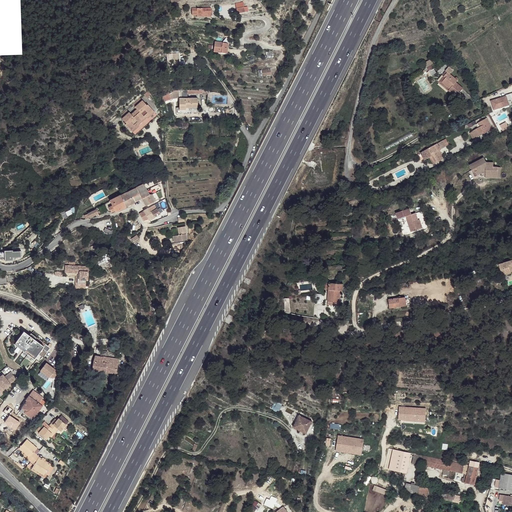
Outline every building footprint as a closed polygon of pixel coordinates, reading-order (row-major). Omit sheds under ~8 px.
[(211,9),(197,9),(197,21),(201,21),(211,21),(211,9)] [(234,48),(221,46),(219,56),(232,58),(234,48)] [(432,70),(428,66),(423,71),(426,75),(432,70)] [(453,70),(449,66),(446,70),(447,71),(444,75),(446,77),(443,82),(450,87),(448,89),(456,96),(461,91),(463,87),(455,81),(457,79),(450,74),(453,70)] [(446,77),(444,75),(439,82),(448,89),(450,87),(443,82),(446,77)] [(210,89),(181,90),(181,98),(190,98),(190,93),(205,93),(205,94),(210,94),(210,89)] [(175,93),(174,91),(166,97),(168,101),(174,97),(173,94),(175,93)] [(466,95),(461,91),(456,96),(463,100),(466,95)] [(490,100),(492,111),(509,107),(507,97),(490,100)] [(190,98),(181,98),(182,110),(188,110),(188,107),(200,107),(200,98),(190,98)] [(151,105),(147,100),(140,106),(141,109),(138,111),(144,119),(149,116),(150,117),(157,111),(152,104),(151,105)] [(144,119),(138,111),(135,114),(133,112),(126,117),(130,122),(129,123),(135,130),(141,124),(140,122),(144,119)] [(161,116),(157,111),(150,117),(149,116),(144,119),(150,126),(161,116)] [(487,118),(480,122),(482,126),(485,125),(488,131),(493,129),(487,118)] [(150,126),(144,119),(140,122),(141,124),(135,130),(138,135),(150,126)] [(488,131),(485,125),(482,126),(480,128),(477,129),(481,136),(488,131)] [(481,136),(477,129),(472,132),(476,139),(481,136)] [(447,146),(444,141),(437,143),(440,150),(447,146)] [(440,150),(437,143),(429,148),(432,155),(430,156),(434,163),(442,160),(438,151),(440,150)] [(485,158),(470,165),(472,170),(478,168),(479,171),(476,172),(478,175),(482,174),(487,174),(487,175),(492,175),(499,176),(499,171),(499,167),(495,167),(492,167),(492,162),(487,162),(485,158)] [(502,170),(499,171),(499,176),(492,175),(488,178),(501,179),(502,170)] [(144,183),(130,191),(136,202),(142,199),(146,206),(158,199),(155,194),(153,195),(153,194),(150,194),(144,183)] [(136,202),(130,191),(121,195),(126,207),(136,202)] [(126,207),(121,195),(111,201),(113,205),(115,210),(116,212),(126,207)] [(150,220),(154,217),(153,216),(159,212),(156,207),(150,211),(149,208),(144,211),(149,218),(150,220)] [(99,213),(97,209),(89,213),(90,217),(99,213)] [(149,218),(144,211),(140,213),(144,221),(149,218)] [(414,215),(401,218),(402,224),(410,222),(414,238),(425,236),(423,227),(420,227),(418,221),(415,221),(414,215)] [(12,257),(21,257),(21,248),(3,248),(3,250),(0,250),(0,258),(12,258),(12,257)] [(96,257),(99,265),(111,261),(108,253),(96,257)] [(511,259),(500,264),(502,269),(506,268),(508,271),(511,270),(510,268),(511,266),(511,259)] [(87,266),(69,266),(69,272),(78,273),(78,276),(77,283),(86,284),(86,280),(87,280),(87,272),(87,266)] [(341,283),(340,283),(339,284),(325,283),(324,289),(329,289),(329,290),(328,301),(339,302),(340,291),(341,284),(341,283)] [(323,295),(315,294),(314,303),(323,304),(323,295)] [(405,298),(389,300),(390,309),(406,307),(405,299),(405,298)] [(29,334),(23,330),(15,341),(35,356),(43,345),(39,342),(35,338),(29,334)] [(35,356),(15,341),(14,343),(34,358),(35,356)] [(102,358),(96,357),(94,371),(118,372),(120,358),(105,357),(105,356),(103,356),(102,358)] [(46,361),(39,368),(53,380),(60,372),(46,361)] [(1,375),(0,375),(0,390),(8,384),(8,383),(14,378),(9,372),(3,377),(1,375)] [(28,411),(36,418),(46,408),(33,396),(31,399),(32,400),(27,407),(29,409),(28,411)] [(23,410),(33,421),(36,418),(28,411),(29,409),(27,407),(23,410)] [(425,422),(426,407),(398,407),(398,419),(404,419),(404,422),(425,422)] [(312,423),(299,417),(293,429),(306,435),(312,423)] [(61,432),(63,434),(66,431),(69,428),(62,421),(56,427),(61,432)] [(51,427),(58,435),(61,432),(56,427),(54,424),(51,427)] [(51,427),(48,430),(53,435),(56,437),(58,435),(51,427)] [(40,434),(47,441),(50,437),(53,435),(48,430),(47,428),(40,434)] [(335,450),(361,455),(364,438),(338,434),(335,450)] [(28,440),(20,449),(24,452),(30,458),(35,452),(38,449),(28,440)] [(412,453),(391,449),(387,472),(407,476),(409,466),(412,453)] [(30,458),(28,460),(31,462),(37,455),(35,452),(30,458)] [(468,465),(412,453),(409,466),(419,468),(420,466),(465,476),(468,476),(470,467),(467,467),(468,465)] [(31,462),(35,464),(39,458),(40,457),(37,455),(31,462)] [(35,464),(33,468),(40,473),(45,475),(51,466),(39,458),(35,464)] [(478,469),(470,467),(468,476),(466,484),(474,485),(478,469)] [(511,474),(504,473),(502,489),(511,490),(511,474)] [(419,486),(406,483),(404,491),(417,494),(419,486)] [(374,484),(372,489),(385,493),(386,488),(374,484)] [(428,488),(419,486),(417,494),(427,496),(428,490),(428,488)] [(456,495),(428,490),(427,496),(455,502),(456,495)] [(511,497),(511,494),(504,493),(501,502),(510,504),(511,497)]
